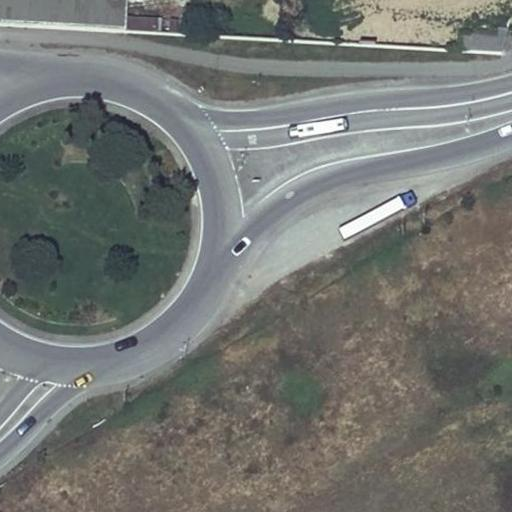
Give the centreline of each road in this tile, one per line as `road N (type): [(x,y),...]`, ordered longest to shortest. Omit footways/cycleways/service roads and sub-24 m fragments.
road 1 (secondary): [(211,269),(261,213),(317,179),(511,134)]
road 2 (secondary): [(511,92),(273,127),(191,130)]
road 3 (secondary): [(191,130),(138,87),(94,75),(48,76)]
road 4 (secondary): [(92,360),(122,354),(176,321),(211,269)]
road 5 (secondary): [(211,269),(219,197),(191,130)]
road 6 (secondary): [(0,451),(92,360)]
